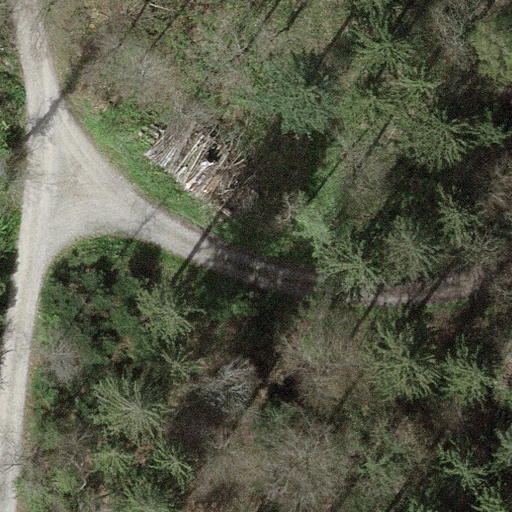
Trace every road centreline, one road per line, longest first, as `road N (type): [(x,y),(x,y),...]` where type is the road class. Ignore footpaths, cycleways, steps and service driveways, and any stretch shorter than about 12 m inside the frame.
road 1 (track): [(19,0),(53,162),(10,323),(0,494)]
road 2 (track): [(53,162),(139,225),(202,258),(268,279),(380,291),(489,278),(511,263)]
